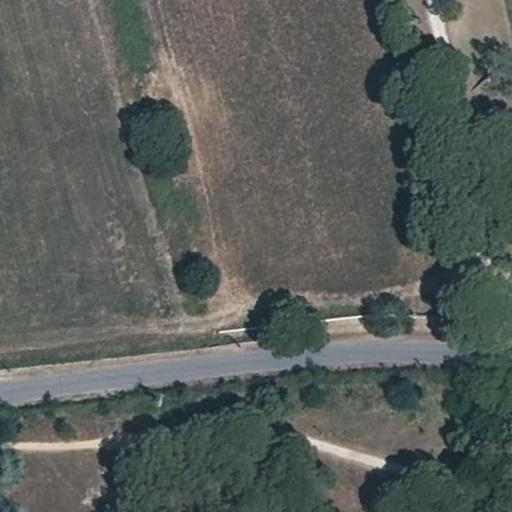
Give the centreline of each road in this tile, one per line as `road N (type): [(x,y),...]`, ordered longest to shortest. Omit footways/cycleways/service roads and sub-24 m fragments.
road 1 (unclassified): [(511,356),(360,349),(0,393)]
road 2 (track): [(500,355),(429,0)]
